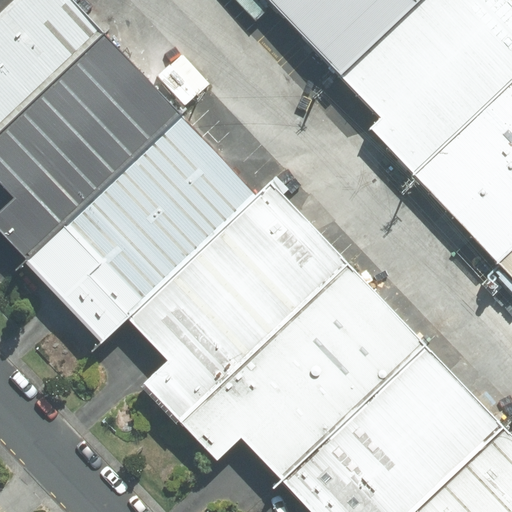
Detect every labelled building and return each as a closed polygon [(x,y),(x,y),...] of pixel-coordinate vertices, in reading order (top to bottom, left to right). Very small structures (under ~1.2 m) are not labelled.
[(0,0),(0,114),(94,26),(68,0),(0,0)] [(253,0),(330,81),(331,81),(417,0),(253,0)] [(491,270),(511,251),(511,10),(508,14),(494,0),(417,0),(331,81),(373,126),(363,136),(491,270)] [(168,112),(93,30),(0,119),(0,245),(14,260),(168,112)] [(177,110),(22,256),(98,336),(253,189),(177,110)] [(344,262),(266,180),(124,315),(161,355),(137,377),(177,420),(344,262)] [(511,293),(511,251),(491,270),(511,293)] [(423,345),(345,264),(177,423),(213,460),(238,438),(279,481),(423,345)] [(428,352),(284,488),(306,511),(422,511),(505,434),(428,352)] [(511,511),(511,452),(502,442),(428,511),(511,511)]
